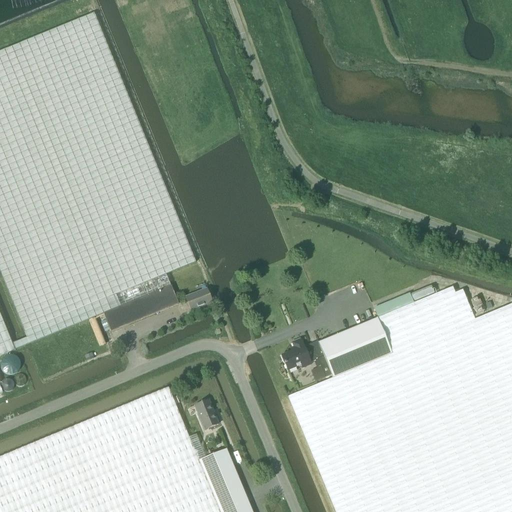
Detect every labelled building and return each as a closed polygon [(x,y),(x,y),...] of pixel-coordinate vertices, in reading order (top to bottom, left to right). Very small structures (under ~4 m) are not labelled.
[(127,0),(131,8),(134,16),(152,9),(148,0),(127,0)] [(0,274),(24,332),(91,305),(95,317),(103,314),(109,330),(110,332),(178,304),(170,286),(165,275),(195,263),(93,13),(0,51),(0,274)] [(332,378),(288,396),(335,511),(511,511),(511,307),(511,304),(474,320),(466,302),(462,291),(454,294),(452,287),(377,318),(318,343),(331,376),(332,378)] [(206,289),(185,297),(191,311),(211,303),(206,289)] [(476,314),(484,311),(478,297),(470,300),(476,314)] [(91,305),(24,332),(26,338),(11,344),(0,315),(0,356),(14,351),(14,350),(95,317),(91,305)] [(109,330),(105,320),(100,322),(104,332),(109,330)] [(290,352),(281,356),(287,371),(301,365),(302,368),(311,364),(310,363),(313,362),(316,369),(311,371),(315,382),(331,376),(318,343),(317,341),(304,347),(302,344),(300,339),(291,342),(294,348),(289,350),(290,352)] [(219,511),(198,461),(168,388),(0,457),(0,511),(219,511)] [(204,430),(218,424),(208,400),(194,406),(204,430)] [(251,511),(226,449),(198,461),(219,511),(251,511)]
